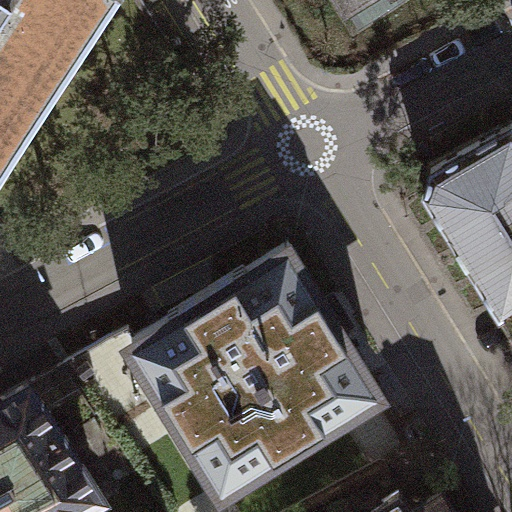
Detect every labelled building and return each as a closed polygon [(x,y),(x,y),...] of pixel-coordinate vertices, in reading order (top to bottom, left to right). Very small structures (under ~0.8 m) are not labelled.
[(0,0),(0,166),(107,0),(0,0)] [(345,0),(354,12),(373,0),(345,0)] [(511,300),(511,116),(510,113),(428,162),(422,189),(494,311),(511,300)] [(327,415),(375,385),(286,239),(237,269),(233,262),(177,297),(182,305),(132,335),(221,480),(271,450),(273,454),(330,420),(327,415)] [(63,360),(30,381),(62,432),(96,412),(63,360)] [(30,381),(0,396),(0,511),(46,511),(96,485),(62,432),(30,381)] [(455,511),(441,488),(411,506),(400,489),(361,511),(455,511)]
